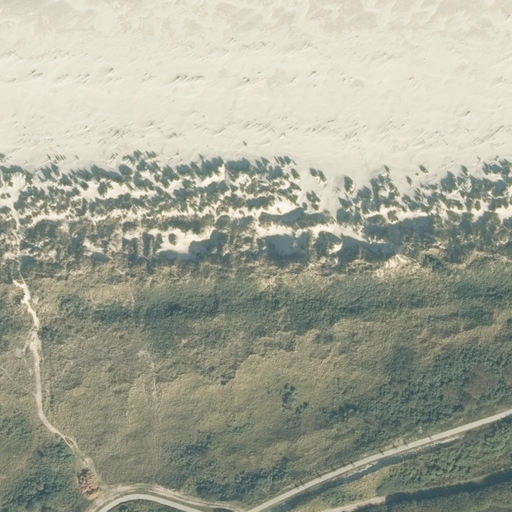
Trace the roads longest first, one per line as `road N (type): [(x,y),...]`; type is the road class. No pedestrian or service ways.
road 1 (unknown): [(511,472),(323,511)]
road 2 (unknown): [(242,511),(133,487),(109,493),(90,511)]
